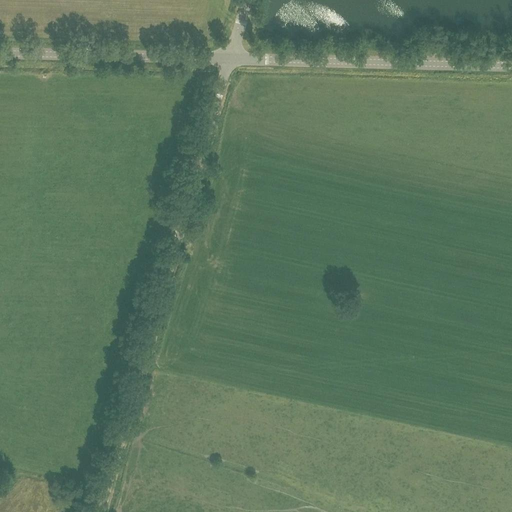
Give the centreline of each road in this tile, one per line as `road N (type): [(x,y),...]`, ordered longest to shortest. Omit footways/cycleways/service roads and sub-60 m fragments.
road 1 (unclassified): [(93,511),(223,57)]
road 2 (tertiary): [(511,66),(223,57)]
road 3 (tertiary): [(223,57),(0,53)]
